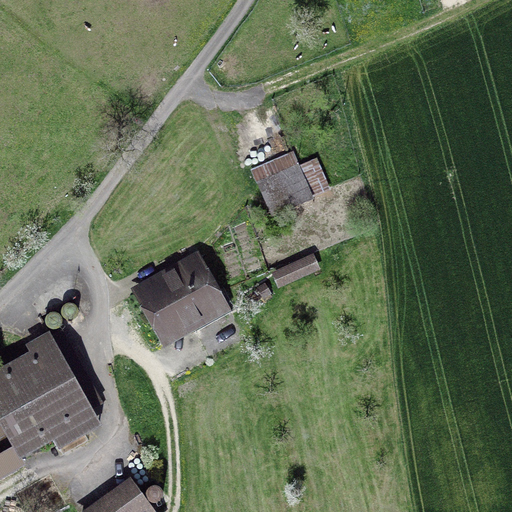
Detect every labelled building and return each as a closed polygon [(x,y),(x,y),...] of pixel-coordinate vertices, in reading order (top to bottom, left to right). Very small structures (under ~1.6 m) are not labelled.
[(270,213),(308,197),(296,170),(259,185),(270,213)] [(215,302),(193,261),(138,291),(160,332),(215,302)] [(66,322),(69,321),(73,320),(75,317),(76,314),(76,310),(74,307),(72,305),(69,304),(65,305),(62,306),(60,309),(59,312),(59,316),(61,318),(63,321),(66,322)] [(47,329),(50,331),(54,331),(57,329),(59,326),(60,323),(60,320),(59,317),(56,315),(53,313),(50,314),(47,315),(44,317),(43,321),(43,324),(45,327),(47,329)] [(98,424),(46,330),(21,343),(28,356),(22,360),(25,365),(0,378),(0,427),(14,452),(48,433),(56,448),(98,424)] [(90,511),(147,511),(128,485),(90,511)] [(161,494),(160,491),(158,488),(154,487),(150,487),(147,488),(145,491),(144,494),(144,497),(145,501),(148,503),(151,504),(154,504),(157,503),(160,500),(161,497),(161,494)]
